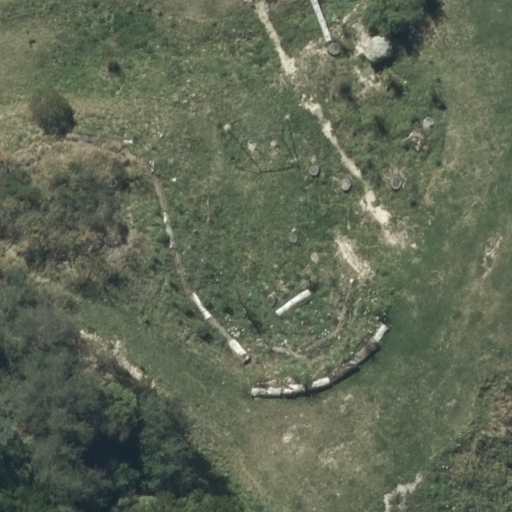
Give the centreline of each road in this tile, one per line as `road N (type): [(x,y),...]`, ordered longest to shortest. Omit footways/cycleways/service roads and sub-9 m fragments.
road 1 (track): [(393,494),(265,398),(68,333),(0,322)]
road 2 (track): [(403,511),(393,494),(393,423),(436,349),(511,248)]
